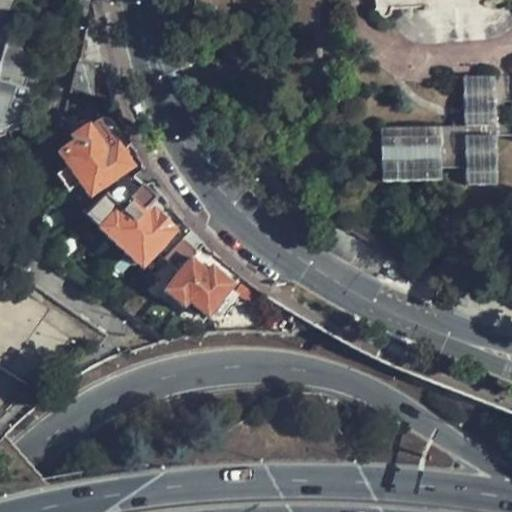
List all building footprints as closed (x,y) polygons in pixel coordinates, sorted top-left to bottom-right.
[(0,128),(14,125),(25,118),(36,73),(33,59),(23,48),(8,42),(0,66),(0,128)] [(91,65),(77,62),(68,90),(90,93),(91,65)] [(437,122),(460,122),(493,122),(511,122),(511,66),(493,66),(493,113),(460,113),(375,113),(375,122),(437,122)] [(493,113),(493,66),(460,66),(460,113),(493,113)] [(129,167),(112,141),(118,137),(108,122),(99,120),(74,139),(76,143),(61,154),(69,168),(56,177),(66,193),(80,184),(89,196),(129,167)] [(437,122),(375,122),(374,164),(437,164),(437,154),(437,122)] [(460,154),(460,122),(437,122),(437,154),(460,154)] [(493,171),(493,122),(460,122),(460,154),(460,171),(493,171)] [(131,177),(80,213),(139,267),(171,232),(152,213),(147,218),(143,213),(153,200),(131,177)] [(180,239),(160,261),(176,275),(160,293),(182,311),(187,306),(205,320),(231,289),(218,277),(180,239)] [(0,410),(77,332),(25,281),(0,306),(0,410)]
